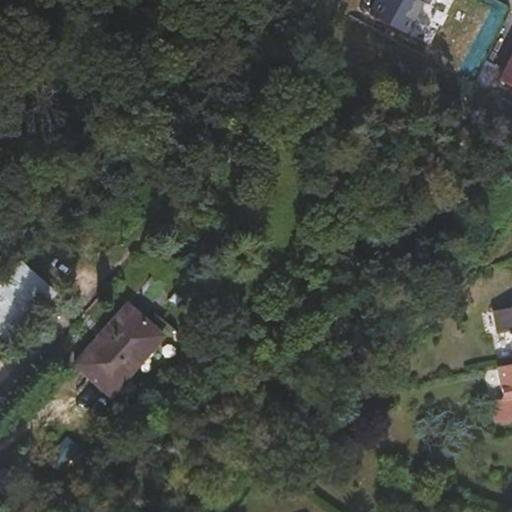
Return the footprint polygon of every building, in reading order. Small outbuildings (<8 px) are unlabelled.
[(430,0),(371,0),(365,11),(410,36),(430,0)] [(511,51),(497,80),(511,87),(511,51)] [(24,261),(0,284),(0,336),(12,349),(62,297),(24,261)] [(181,331),(161,314),(153,324),(132,306),(80,365),(113,394),(144,360),(155,369),(181,338),(181,331)] [(511,309),(497,312),(502,334),(511,331),(511,309)] [(511,365),(501,367),(507,399),(496,402),(500,424),(511,422),(511,365)]
